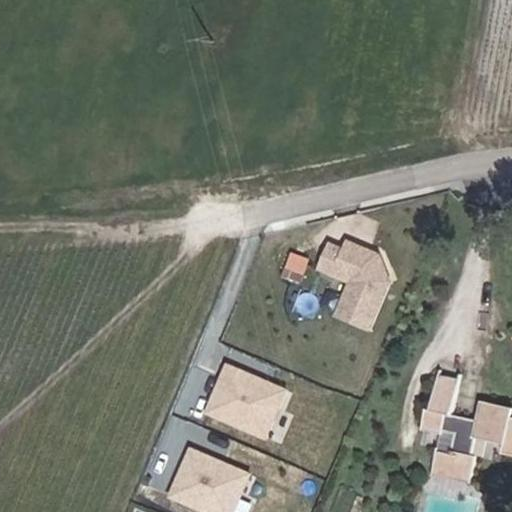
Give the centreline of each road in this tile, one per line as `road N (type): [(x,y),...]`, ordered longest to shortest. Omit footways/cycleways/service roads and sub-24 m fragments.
road 1 (track): [(323,194),(134,228),(0,232)]
road 2 (unknown): [(250,207),(222,308),(151,492)]
road 3 (unclassified): [(511,151),(323,194)]
